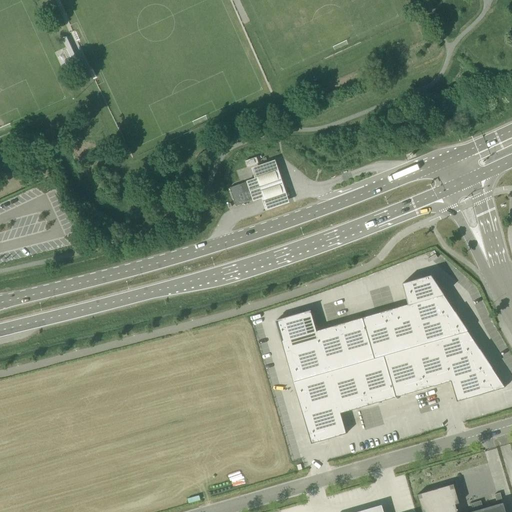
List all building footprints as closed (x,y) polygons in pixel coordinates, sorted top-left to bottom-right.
[(246,160),(249,167),(258,163),(255,156),(246,160)] [(246,180),(252,199),(261,196),(265,209),(289,200),(275,158),(251,166),(255,176),(246,180)] [(230,188),(236,206),(254,200),(248,181),(230,188)] [(275,320),(311,444),(347,433),(341,413),(451,381),(457,402),(506,387),(431,275),(402,283),(408,304),(317,330),(311,310),(275,320)] [(457,511),(455,504),(459,503),(454,484),(417,494),(422,511),(505,511),(503,502),(469,511),(457,511)] [(473,509),(483,506),(481,500),(471,503),(473,509)]
